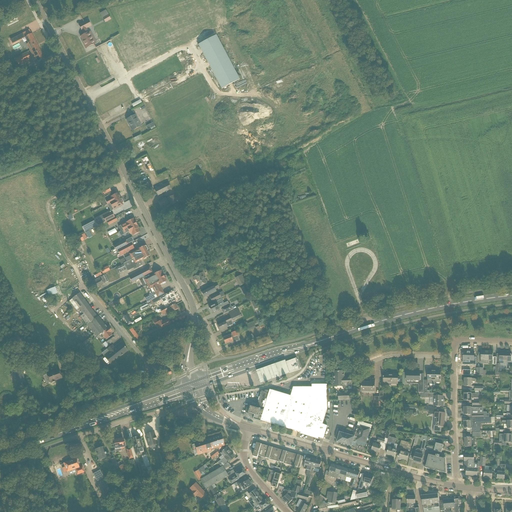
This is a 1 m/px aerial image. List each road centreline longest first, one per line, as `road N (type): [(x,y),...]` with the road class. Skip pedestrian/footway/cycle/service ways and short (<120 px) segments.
road 1 (primary): [(197,384),(368,324),(511,296)]
road 2 (tertiary): [(194,312),(86,100)]
road 3 (tertiary): [(454,486),(247,428)]
road 4 (primary): [(0,454),(185,388)]
road 5 (residential): [(126,78),(188,44),(200,67),(147,97),(135,94)]
road 6 (residential): [(183,365),(153,372),(83,287)]
road 7 (residential): [(454,486),(454,357)]
road 8 (unclassified): [(79,436),(138,416),(201,409)]
